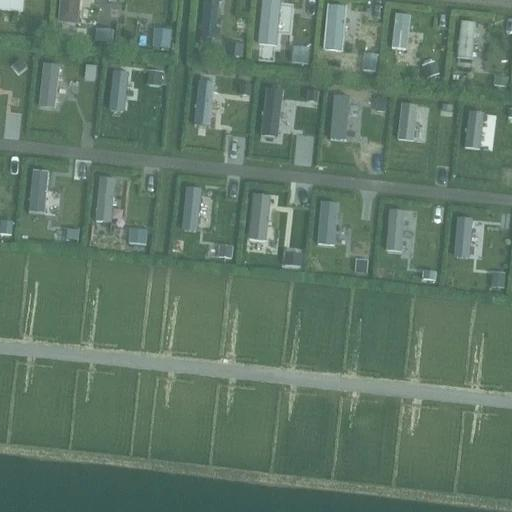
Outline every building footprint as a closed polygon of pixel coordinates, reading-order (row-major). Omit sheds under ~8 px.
[(0,0),(0,12),(25,14),(25,0),(0,0)] [(82,0),(63,0),(61,26),(80,28),(82,0)] [(156,0),(137,0),(134,35),(153,37),(156,0)] [(224,0),(204,0),(200,44),(219,46),(224,0)] [(284,3),(265,1),(260,47),(279,49),(284,3)] [(348,10),(331,9),(327,54),(344,55),(348,10)] [(412,18),(398,17),(394,51),(409,53),(412,18)] [(34,24),(33,38),(44,39),(45,25),(34,24)] [(478,26),(464,24),(460,61),(475,63),(478,26)] [(97,31),(96,44),(112,45),(113,32),(97,31)] [(155,34),(154,50),(169,51),(170,35),(155,34)] [(228,45),(226,58),(243,60),(244,46),(228,45)] [(294,50),(293,65),(308,66),(309,51),(294,50)] [(365,56),(363,72),(374,73),(376,57),(365,56)] [(435,65),(424,69),(428,81),(440,76),(435,65)] [(86,68),(85,83),(96,83),(97,69),(86,68)] [(495,80),(494,88),(506,90),(507,81),(495,80)] [(308,93),(307,102),(318,104),(319,94),(308,93)] [(132,238),(131,248),(144,249),(145,239),(132,238)] [(220,248),(219,259),(231,261),(232,249),(220,248)] [(286,255),(285,268),(300,269),(301,256),(286,255)] [(357,262),(355,275),(366,276),(367,263),(357,262)] [(424,274),(423,282),(435,283),(436,276),(424,274)] [(492,275),(491,290),(503,291),(505,276),(492,275)]
